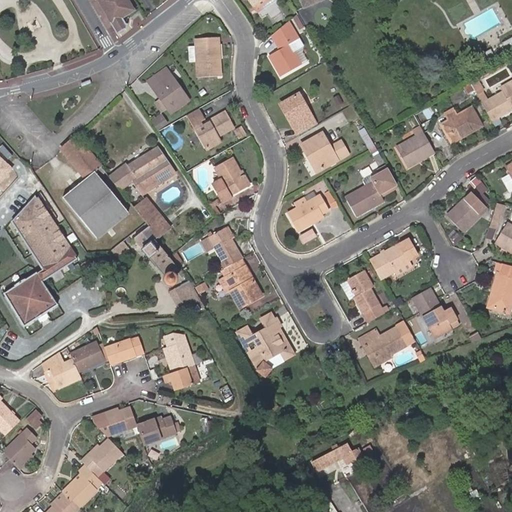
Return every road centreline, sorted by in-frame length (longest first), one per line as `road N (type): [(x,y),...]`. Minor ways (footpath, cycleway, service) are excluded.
road 1 (residential): [(222,0),(243,31),(247,93),(275,162),(263,241),(289,265)]
road 2 (residential): [(311,266),(335,320),(328,337),(314,333),(289,287),(289,265)]
road 3 (residential): [(311,266),(420,207)]
road 4 (secondary): [(0,91),(68,77),(114,56)]
